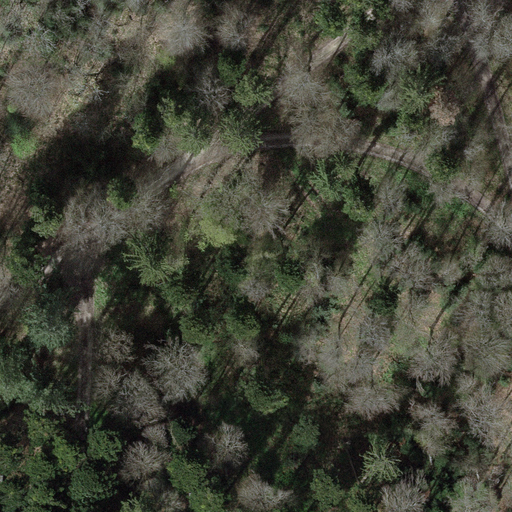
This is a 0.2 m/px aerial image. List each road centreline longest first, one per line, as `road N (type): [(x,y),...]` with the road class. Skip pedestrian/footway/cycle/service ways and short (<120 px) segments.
road 1 (track): [(86,233),(227,136),(393,0)]
road 2 (track): [(227,136),(414,164),(511,237)]
road 3 (track): [(76,511),(86,233)]
road 4 (track): [(511,171),(451,0)]
